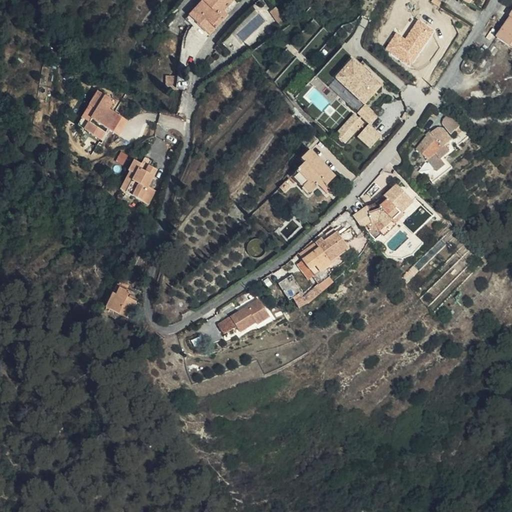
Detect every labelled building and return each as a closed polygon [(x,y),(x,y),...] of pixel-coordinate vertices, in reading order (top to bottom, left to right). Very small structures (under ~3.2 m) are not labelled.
[(218,17),(221,14),(234,3),(231,0),(203,0),(203,1),(183,19),(190,27),(194,24),(206,36),(222,22),(218,17)] [(276,21),(283,14),(273,7),(268,13),(276,21)] [(281,27),(290,20),(284,15),(283,14),(276,21),(281,27)] [(511,15),(511,16),(511,17),(499,37),(511,45),(511,15)] [(353,60),(335,78),(366,106),(383,88),(353,60)] [(176,77),(160,77),(159,92),(176,93),(176,77)] [(109,131),(118,117),(104,107),(109,98),(93,89),(82,106),(89,111),(78,126),(96,139),(104,127),(109,131)] [(89,111),(82,106),(71,122),(78,126),(89,111)] [(355,113),(337,134),(347,143),(365,122),(355,113)] [(457,132),(465,123),(455,114),(447,123),(457,132)] [(124,121),(118,117),(109,131),(114,135),(124,121)] [(468,126),(465,123),(457,132),(460,135),(468,126)] [(370,124),(359,136),(371,147),(382,135),(370,124)] [(434,163),(456,138),(445,129),(441,128),(436,131),(420,150),(434,163)] [(306,188),(312,194),(325,181),(328,183),(336,175),(310,150),(300,160),(304,165),(299,171),(310,183),(306,188)] [(122,152),(117,161),(123,164),(128,155),(122,152)] [(144,156),(140,164),(149,168),(150,165),(152,160),(144,156)] [(149,168),(140,164),(134,160),(128,171),(129,172),(134,174),(125,191),(149,204),(157,189),(148,184),(157,168),(150,165),(149,168)] [(310,196),(312,194),(306,188),(310,183),(299,171),(292,178),(310,196)] [(134,174),(129,172),(121,188),(125,191),(134,174)] [(410,219),(423,208),(408,190),(390,205),(377,209),(370,196),(354,210),(383,245),(392,238),(412,221),(410,219)] [(300,257),(304,263),(313,278),(332,266),(331,263),(350,249),(341,236),(326,246),(323,242),(300,257)] [(313,278),(304,263),(298,267),(309,282),(313,278)] [(292,276),(280,283),(289,298),(293,297),(301,307),(321,294),(316,287),(305,293),(292,276)] [(137,301),(128,297),(131,289),(118,283),(106,307),(128,317),(131,309),(133,310),(137,301)] [(238,332),(242,329),(254,323),(256,326),(270,318),(259,301),(237,314),(231,317),(236,328),(238,332)] [(224,335),(236,328),(231,317),(218,325),(224,335)]
